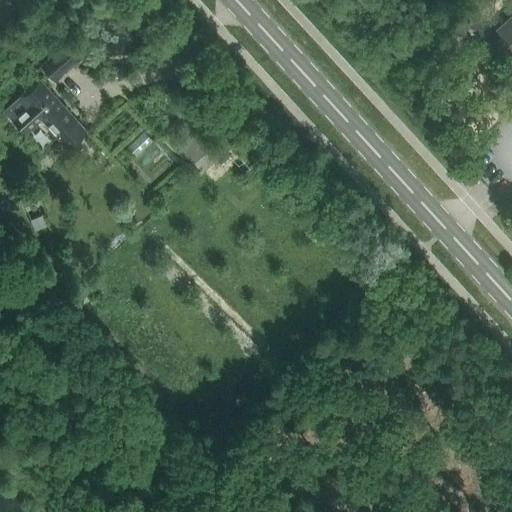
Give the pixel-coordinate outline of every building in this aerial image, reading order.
[(511,42),(511,17),(500,29),(511,42)] [(55,80),(82,55),(68,40),(41,65),(55,80)] [(27,102),(11,117),(25,132),(38,121),(45,121),(57,135),(68,147),(87,130),(77,118),(40,78),(25,91),(21,95),(27,102)] [(150,125),(129,146),(156,173),(177,151),(150,125)] [(204,125),(181,146),(202,169),(202,170),(226,149),(204,125)] [(41,214),(30,218),(35,229),(46,225),(41,214)]
